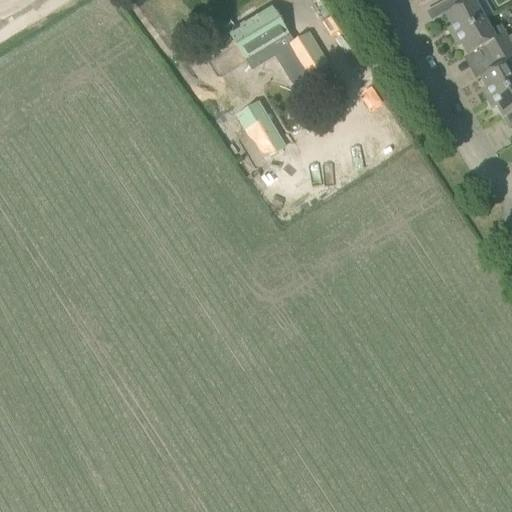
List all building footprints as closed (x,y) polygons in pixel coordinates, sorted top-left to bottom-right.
[(447,30),(452,39),(486,20),(475,1),(475,0),(448,0),(445,2),(451,12),(445,16),(452,28),(447,30)] [(326,64),(309,37),(293,46),(288,38),(271,10),(250,23),(249,22),(230,34),(240,51),(245,60),(275,43),(282,53),(288,49),(305,77),(326,64)] [(483,48),(489,59),(511,46),(501,27),(492,32),(486,20),(452,39),(457,47),(461,45),(468,57),(483,48)] [(482,93),(487,102),(511,87),(511,47),(511,46),(489,59),(495,70),(480,78),(487,90),(482,93)] [(511,87),(487,102),(492,110),(497,108),(504,120),(505,119),(511,130),(511,129),(511,87)] [(247,136),(237,142),(254,170),(287,151),(259,104),(236,118),(247,136)]
